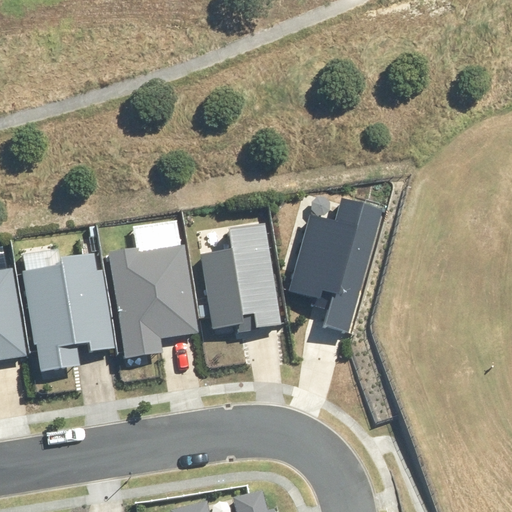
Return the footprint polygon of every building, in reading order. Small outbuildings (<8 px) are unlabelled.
[(284,295),(319,311),(317,325),(352,331),(377,193),(342,187),(338,210),(317,203),(284,295)] [(230,241),(233,261),(203,266),(215,343),(246,338),(247,343),(289,337),(273,234),(230,241)] [(130,355),(133,354),(135,369),(174,363),(171,348),(207,343),(192,246),(115,258),(130,355)] [(81,383),(78,368),(121,361),(108,273),(28,285),(42,374),(45,373),(48,388),(81,383)] [(0,397),(37,392),(23,304),(0,307),(0,397)] [(205,511),(205,508),(188,511),(272,511),(268,495),(235,503),(236,511),(205,511)]
